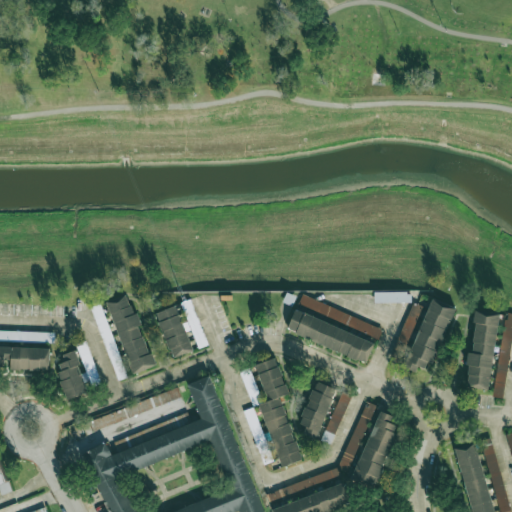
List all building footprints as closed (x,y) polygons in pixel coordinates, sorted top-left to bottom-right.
[(374,302),(411,302),(411,291),(374,292),(374,302)] [(131,374),(154,366),(140,325),(139,326),(129,294),(107,301),(131,374)] [(382,328),(301,295),(287,330),(366,363),(375,341),(377,342),(382,328)] [(405,367),(416,371),(417,366),(430,370),(453,308),(429,299),(405,367)] [(196,349),(208,344),(190,300),(179,304),(196,349)] [(101,303),(92,307),(117,381),(127,377),(101,303)] [(170,358),(191,351),(177,305),(156,312),(170,358)] [(488,390),(499,315),(476,311),(464,386),(488,390)] [(492,396),(502,397),(511,337),(511,313),(505,312),(492,396)] [(0,340),(54,342),(54,332),(0,330),(0,340)] [(84,373),(89,387),(101,383),(86,341),(76,344),(86,372),(84,373)] [(49,347),(0,346),(0,368),(49,369),(49,347)] [(88,392),(73,350),(62,354),(65,361),(55,365),(67,399),(88,392)] [(301,460),(280,396),(287,394),(276,358),(255,364),(267,401),(259,404),(267,431),(262,433),(254,407),(245,410),(262,463),(276,458),(279,467),(301,460)] [(241,374),(251,400),(260,395),(250,371),(241,374)] [(262,511),(211,375),(187,384),(201,420),(110,454),(106,442),(87,450),(110,511),(235,511),(239,511),(262,511)] [(303,433),(315,438),(336,389),(316,381),(298,423),(306,427),(303,433)] [(88,419),(91,430),(181,399),(178,389),(88,419)] [(320,440),(330,444),(351,396),(342,392),(320,440)] [(348,472),(375,406),(365,401),(338,468),(348,472)] [(393,416),(380,410),(351,479),(373,488),(399,427),(390,423),(393,416)] [(118,451),(145,441),(141,431),(114,442),(118,451)] [(509,511),(492,440),(482,442),(499,511),(509,511)] [(494,511),(475,442),(454,448),(471,511),(494,511)] [(0,491),(1,494),(9,492),(0,462),(0,491)] [(267,493),(270,503),(342,478),(338,468),(267,493)] [(272,508),(273,511),(328,511),(350,505),(343,484),(272,508)]
